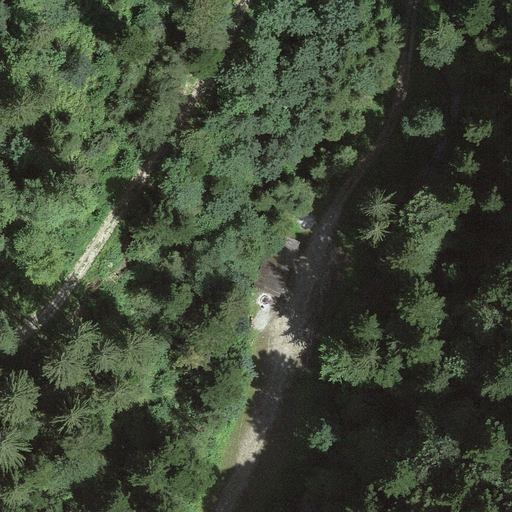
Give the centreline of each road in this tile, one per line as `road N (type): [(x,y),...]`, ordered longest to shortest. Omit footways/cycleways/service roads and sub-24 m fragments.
road 1 (track): [(413,0),(399,108),(327,226),(212,511)]
road 2 (track): [(246,0),(63,301),(40,327),(0,347)]
